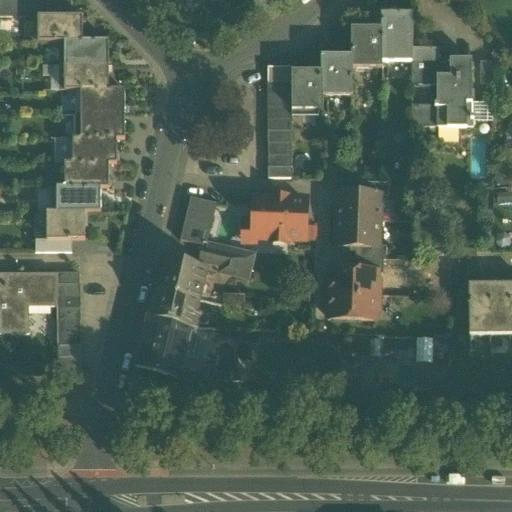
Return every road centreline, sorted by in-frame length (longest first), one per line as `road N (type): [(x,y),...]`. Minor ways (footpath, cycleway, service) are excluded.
road 1 (residential): [(187,82),(86,500)]
road 2 (secondary): [(86,500),(511,501)]
road 3 (residential): [(187,82),(322,0)]
